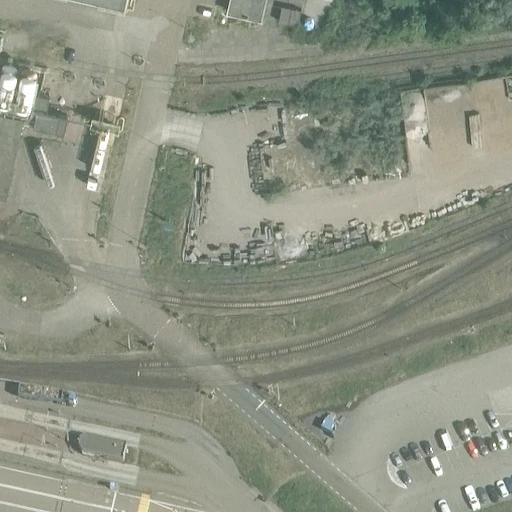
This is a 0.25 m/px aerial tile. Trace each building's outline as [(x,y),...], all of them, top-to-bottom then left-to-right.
[(264,0),(229,0),(227,11),(260,19),(264,0)] [(298,25),(298,26),(326,32),(332,0),(303,0),(301,10),(281,5),(278,21),(298,25)] [(395,91),(284,106),(290,148),(261,152),(266,195),(406,177),(395,91)] [(48,96),(36,93),(32,110),(35,110),(34,115),(28,113),(27,118),(34,119),(32,127),(63,134),(67,117),(45,112),(48,96)] [(21,120),(0,114),(0,196),(4,198),(21,120)] [(126,447),(85,438),(79,442),(78,448),(82,454),(122,463),(126,447)]
